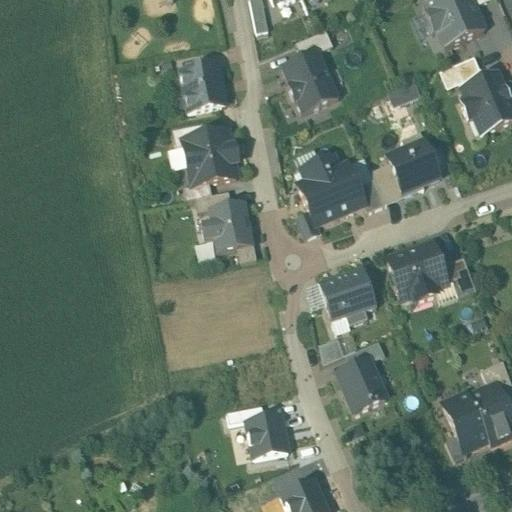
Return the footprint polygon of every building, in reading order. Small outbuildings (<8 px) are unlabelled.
[(268,0),(271,8),(277,5),(278,9),(293,3),(292,0),(268,0)] [(467,0),(437,0),(423,6),(427,15),(421,18),(430,39),(436,37),(443,53),(482,36),(467,0)] [(259,1),(247,3),(254,38),(266,36),(259,1)] [(324,35),(293,48),(299,63),(316,56),(316,57),(331,51),(324,35)] [(316,57),(316,56),(299,63),(279,72),(287,89),(285,90),(292,108),(294,107),(299,119),(336,103),(316,57)] [(472,63),(437,77),(445,95),(479,80),(472,63)] [(215,69),(178,76),(186,117),(224,110),(215,69)] [(511,128),(511,110),(496,75),(455,93),(461,104),(456,108),(466,128),(471,126),(478,144),(511,128)] [(412,86),(383,96),(388,109),(417,99),(412,86)] [(203,128),(170,135),(174,154),(182,152),(180,145),(206,140),(203,128)] [(206,140),(180,145),(182,152),(189,191),(190,192),(193,191),(235,183),(232,168),(235,168),(231,150),(228,151),(225,136),(206,140)] [(422,144),(384,160),(401,199),(438,184),(437,184),(438,183),(438,182),(422,144)] [(336,171),(332,160),(299,174),(303,185),(295,189),(307,218),(313,231),(314,231),(362,210),(363,210),(355,191),(345,167),(336,171)] [(372,184),(355,191),(363,210),(362,210),(365,217),(383,210),(372,184)] [(189,191),(182,193),(184,205),(193,203),(195,203),(193,191),(190,192),(189,191)] [(195,203),(193,203),(196,217),(206,215),(206,214),(229,209),(226,197),(195,203)] [(229,209),(206,214),(206,215),(208,227),(198,229),(202,247),(212,245),(214,258),(251,251),(243,207),(229,209)] [(307,218),(295,223),(303,243),(317,238),(314,231),(313,231),(307,218)] [(430,248),(385,264),(390,278),(389,278),(394,291),(399,305),(411,301),(413,307),(434,300),(432,294),(450,288),(444,269),(438,271),(430,248)] [(461,263),(444,269),(450,288),(455,303),(474,297),(461,263)] [(324,310),(330,327),(344,323),(347,331),(365,324),(362,316),(375,312),(361,272),(316,287),(317,289),(324,310)] [(309,315),(324,310),(317,289),(305,293),(309,315)] [(341,362),(335,345),(318,350),(322,370),(341,362)] [(344,361),(349,372),(366,364),(367,367),(382,360),(377,347),(344,361)] [(349,372),(335,378),(352,418),(384,405),(367,367),(366,364),(349,372)] [(511,394),(500,367),(479,376),(486,392),(493,389),(499,402),(511,395),(511,394)] [(468,400),(467,400),(487,447),(486,447),(488,450),(511,439),(511,431),(499,402),(493,389),(486,392),(468,400)] [(466,397),(440,408),(455,442),(462,458),(463,457),(486,447),(487,447),(467,400),(468,400),(466,397)] [(228,429),(244,426),(262,423),(260,411),(226,418),(228,429)] [(262,423),(244,426),(251,465),(288,459),(280,420),(262,423)] [(455,442),(443,447),(452,467),(464,461),(463,457),(462,458),(455,442)] [(324,511),(312,485),(278,500),(283,511),(324,511)]
